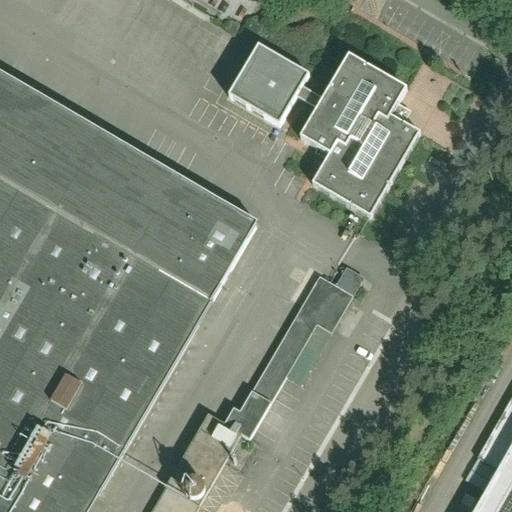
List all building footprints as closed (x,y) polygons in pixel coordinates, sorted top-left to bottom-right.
[(243,25),(256,0),(220,0),(232,6),(235,0),(239,0),(242,2),(233,19),(243,25)] [(328,158),(308,194),(366,226),(414,139),(385,123),(404,89),(345,57),(321,100),(302,90),(308,80),(256,52),(228,103),(279,131),(295,101),(315,112),(299,142),(328,158)] [(0,511),(79,511),(248,226),(0,81),(0,511)] [(335,292),(318,282),(232,431),(251,442),(316,329),(332,338),(363,283),(346,273),(335,292)] [(207,419),(153,511),(198,511),(240,438),(207,419)] [(511,511),(511,476),(491,511),(511,511)]
